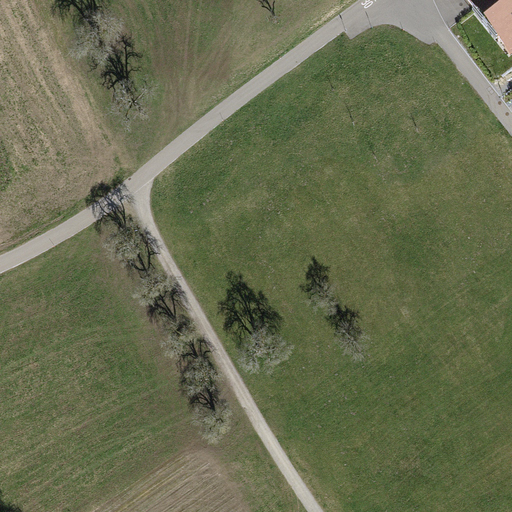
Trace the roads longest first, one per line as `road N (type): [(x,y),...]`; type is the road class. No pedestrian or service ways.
road 1 (residential): [(373,0),(129,188),(0,263)]
road 2 (track): [(315,511),(129,188)]
road 3 (residential): [(412,0),(511,122)]
